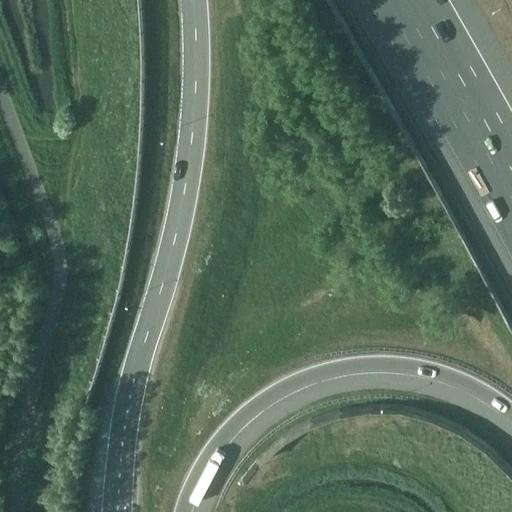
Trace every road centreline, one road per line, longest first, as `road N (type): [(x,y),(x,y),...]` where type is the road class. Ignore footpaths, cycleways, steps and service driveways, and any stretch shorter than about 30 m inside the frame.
road 1 (motorway): [(192,0),(189,158),(171,254),(132,382),(116,511)]
road 2 (motorway): [(184,511),(211,451),(263,398),(321,374),(371,364),(432,371),(511,412)]
road 3 (motorway): [(405,0),(511,187)]
